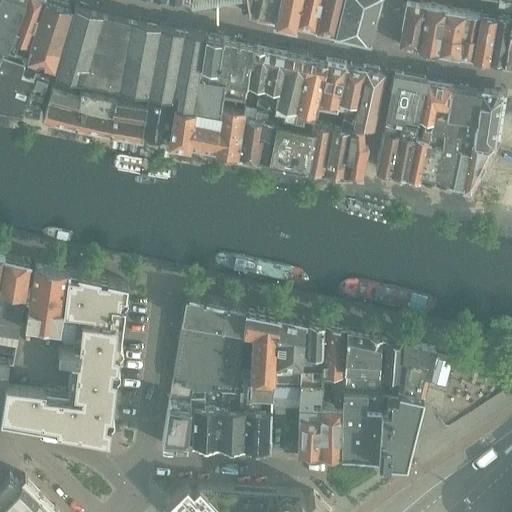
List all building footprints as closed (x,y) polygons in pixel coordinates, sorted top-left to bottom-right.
[(0,0),(0,39),(6,42),(21,0),(0,0)] [(21,0),(6,42),(4,47),(26,54),(43,0),(21,0)] [(43,0),(26,54),(28,54),(28,53),(52,62),(63,26),(70,2),(64,0),(43,0)] [(239,0),(241,11),(248,10),(249,11),(248,11),(247,13),(257,15),(259,0),(239,0)] [(296,23),(300,0),(259,0),(257,15),(296,23)] [(300,0),(296,23),(317,28),(322,0),(300,0)] [(322,0),(317,28),(334,32),(341,0),(322,0)] [(341,0),(334,32),(368,40),(370,35),(372,26),(376,14),(376,12),(380,0),(379,0),(341,0)] [(399,44),(422,48),(429,4),(407,1),(399,44)] [(202,64),(207,33),(102,10),(74,3),(54,72),(178,95),(177,101),(222,109),(224,94),(226,80),(216,78),(200,74),(202,64)] [(422,48),(474,58),(482,13),(480,13),(465,10),(429,4),(422,48)] [(482,13),(474,58),(490,60),(497,15),(482,13)] [(511,17),(497,15),(490,60),(505,63),(511,23),(511,17)] [(200,74),(216,78),(222,36),(207,33),(202,64),(200,74)] [(226,80),(224,94),(245,98),(246,93),(248,81),(253,42),(222,36),(216,78),(226,80)] [(272,46),(253,42),(248,81),(265,85),(272,46)] [(286,49),(272,46),(265,85),(264,95),(276,98),(286,49)] [(0,59),(0,104),(22,109),(32,76),(22,72),(28,54),(26,54),(4,47),(2,53),(0,59)] [(307,54),(286,49),(276,98),(276,100),(285,102),(283,112),(294,115),(307,54)] [(325,57),(307,54),(294,115),(302,116),(304,107),(315,109),(318,94),(325,57)] [(318,94),(338,98),(345,61),(325,57),(318,94)] [(345,114),(343,125),(352,127),(352,124),(364,65),(345,61),(338,98),(337,103),(335,103),(334,111),(345,114)] [(364,65),(352,124),(363,127),(363,137),(369,138),(372,122),(376,99),(378,93),(378,92),(382,72),(383,68),(364,65)] [(32,76),(22,109),(37,112),(46,80),(48,75),(34,70),(32,76)] [(419,111),(426,76),(395,71),(394,77),(391,91),(387,111),(418,118),(419,111)] [(451,81),(426,76),(419,111),(433,114),(436,100),(448,102),(453,81),(451,81)] [(73,120),(142,133),(149,96),(52,78),(51,82),(42,113),(73,120)] [(501,89),(453,81),(448,102),(436,100),(433,114),(431,125),(444,128),(435,179),(450,182),(463,116),(475,119),(471,140),(492,143),(493,141),(500,94),(501,89)] [(245,98),(235,151),(267,158),(276,116),(266,115),(268,102),(263,101),(264,96),(246,93),(245,98)] [(216,147),(235,151),(245,98),(224,94),(222,109),(216,147)] [(142,133),(165,137),(171,100),(149,96),(142,133)] [(189,141),(216,147),(222,109),(177,101),(171,100),(165,137),(189,141)] [(379,168),(391,171),(401,119),(386,115),(376,164),(377,164),(379,167),(379,168)] [(312,123),(276,116),(267,158),(291,162),(304,165),(312,123)] [(463,116),(450,182),(463,185),(469,187),(492,143),(471,140),(475,119),(463,116)] [(417,122),(401,119),(391,171),(403,173),(407,155),(411,156),(417,122)] [(304,165),(323,168),(331,123),(313,120),(312,123),(304,165)] [(403,173),(421,176),(431,125),(417,122),(411,156),(407,155),(403,173)] [(323,168),(343,171),(352,127),(343,125),(331,123),(323,168)] [(352,124),(352,127),(343,171),(361,174),(364,162),(368,142),(369,138),(363,137),(363,127),(352,124)] [(431,125),(421,176),(435,179),(444,128),(431,125)] [(0,361),(9,363),(29,260),(5,254),(0,281),(0,361)] [(63,316),(67,268),(68,268),(35,261),(32,281),(28,320),(62,324),(63,316)] [(67,389),(7,382),(4,381),(0,412),(0,419),(98,436),(98,437),(109,438),(110,426),(117,366),(125,294),(127,281),(100,276),(100,275),(78,270),(78,271),(67,268),(63,316),(76,317),(73,345),(60,344),(59,352),(72,354),(67,389)] [(183,309),(172,375),(235,385),(243,327),(246,305),(185,293),(183,309)] [(246,305),(243,327),(254,329),(250,391),(259,392),(272,393),(276,327),(279,312),(246,305)] [(272,393),(271,395),(300,395),(300,383),(301,360),(304,318),(279,312),(276,327),(272,393)] [(301,360),(300,383),(322,384),(324,322),(309,319),(304,318),(301,360)] [(322,384),(321,406),(343,406),(343,389),(347,327),(324,322),(322,384)] [(347,327),(343,389),(367,390),(382,390),(383,375),(383,372),(378,371),(380,343),(385,344),(385,335),(381,334),(347,327)] [(383,372),(383,375),(399,377),(403,339),(385,335),(385,344),(383,372)] [(399,377),(398,386),(422,391),(423,388),(425,383),(446,389),(454,357),(433,352),(434,347),(403,339),(399,377)] [(0,412),(4,381),(7,382),(9,363),(0,361),(0,412)] [(471,362),(463,404),(496,410),(503,368),(471,362)] [(168,399),(161,443),(171,444),(171,443),(187,445),(190,407),(190,406),(191,398),(193,386),(171,383),(168,399)] [(296,450),(296,452),(320,453),(340,454),(342,410),(343,406),(321,406),(322,384),(300,383),(300,395),(298,438),(298,450),(296,450)] [(381,407),(378,456),(402,459),(402,457),(405,455),(406,455),(422,391),(398,386),(397,395),(391,394),(390,408),(381,407)] [(342,410),(340,454),(377,457),(378,456),(381,407),(366,407),(367,390),(343,389),(343,406),(342,410)] [(245,411),(243,448),(271,450),(272,450),(272,448),(270,448),(271,412),(258,412),(259,392),(250,391),(247,391),(246,407),(245,411)] [(191,398),(190,406),(190,407),(193,407),(192,445),(217,447),(219,409),(205,408),(205,398),(191,398)] [(219,409),(217,447),(243,448),(245,411),(219,409)] [(285,437),(284,449),(296,450),(298,450),(298,438),(285,437)] [(62,511),(25,474),(18,480),(9,471),(0,480),(0,511),(62,511)] [(328,511),(331,509),(313,490),(307,496),(300,490),(198,483),(193,488),(186,482),(169,498),(182,511),(328,511)]
